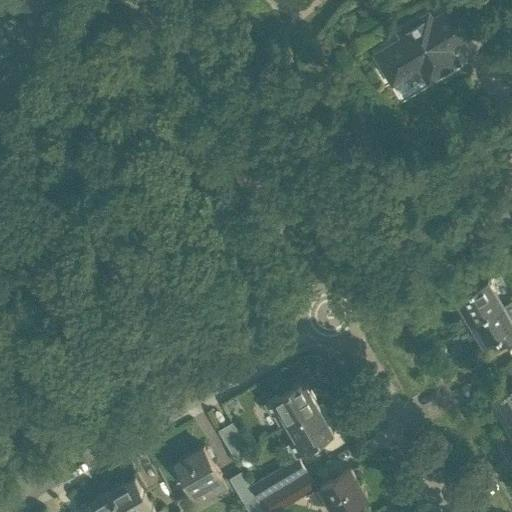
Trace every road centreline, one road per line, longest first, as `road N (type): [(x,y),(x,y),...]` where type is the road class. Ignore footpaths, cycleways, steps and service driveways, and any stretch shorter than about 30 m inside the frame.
road 1 (residential): [(0,504),(334,314)]
road 2 (residential): [(334,314),(159,0)]
road 3 (residential): [(450,511),(334,314)]
road 4 (residential): [(0,199),(88,0)]
road 5 (residential): [(334,314),(511,206)]
